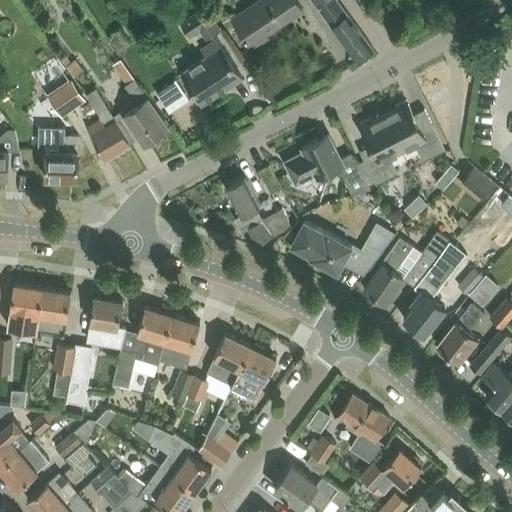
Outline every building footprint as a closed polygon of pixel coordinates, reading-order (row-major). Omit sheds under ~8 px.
[(136,0),(135,4),(144,8),(147,0),(136,0)] [(302,7),(297,0),(266,0),(250,11),(248,7),(232,18),(251,46),(267,36),(265,33),(302,7)] [(313,0),(357,59),(373,47),(347,11),(346,12),(337,0),(313,0)] [(204,5),(189,15),(199,29),(205,39),(220,29),(204,5)] [(120,30),(109,36),(120,53),(131,47),(120,30)] [(182,71),(191,86),(202,102),(242,76),(231,59),(217,37),(202,47),(207,55),(182,71)] [(116,69),(125,62),(121,57),(112,63),(116,69)] [(75,58),(66,64),(74,75),(82,69),(75,58)] [(85,99),(71,77),(47,94),(62,115),(85,99)] [(157,109),(135,77),(125,84),(138,103),(124,113),(144,143),(168,126),(157,109)] [(96,87),(86,93),(100,116),(112,135),(122,129),(96,87)] [(423,159),(445,149),(442,142),(433,124),(422,130),(406,99),(395,105),(397,107),(384,114),(402,149),(415,143),(423,159)] [(390,156),(402,149),(384,114),(372,120),(371,117),(360,123),(375,153),(364,158),(376,183),(398,172),(390,156)] [(112,135),(100,116),(99,116),(86,124),(91,133),(95,140),(106,157),(129,143),(122,129),(112,135)] [(38,149),(46,150),(46,177),(78,178),(78,150),(78,149),(78,134),(64,133),(65,125),(38,125),(38,149)] [(0,134),(0,175),(8,176),(9,149),(20,149),(15,128),(8,128),(1,134),(0,134)] [(370,188),(360,169),(352,151),(340,157),(328,133),(302,146),(304,151),(285,160),(294,178),(296,182),(315,173),(317,177),(339,166),(352,193),(370,188)] [(451,163),(442,174),(450,180),(459,170),(451,163)] [(484,197),(495,183),(474,166),(463,179),(484,197)] [(260,205),(246,176),(226,187),(240,214),(235,217),(242,230),(247,227),(256,244),(284,229),(290,223),(282,207),(262,217),(257,207),(260,205)] [(506,249),(511,242),(511,191),(508,188),(477,223),(506,249)] [(418,191),(404,204),(412,213),(426,199),(418,191)] [(461,213),(455,221),(463,228),(469,219),(461,213)] [(300,217),(283,235),(292,240),(290,243),(314,257),(337,270),(347,253),(352,244),(339,237),(329,231),(316,224),(317,222),(306,216),(304,220),(300,217)] [(398,229),(406,221),(402,217),(396,217),(391,221),(398,229)] [(437,229),(422,250),(435,259),(450,238),(437,229)] [(385,303),(397,287),(404,277),(395,270),(413,244),(400,235),(381,262),(382,262),(364,287),(385,303)] [(362,250),(355,264),(366,271),(376,258),(362,250)] [(424,333),(436,318),(445,307),(434,298),(455,270),(444,261),(422,289),(421,289),(411,302),(414,304),(404,317),(424,333)] [(480,280),(484,275),(474,266),(458,284),(467,293),(480,280)] [(484,275),(480,280),(492,291),(498,285),(485,274),(484,275)] [(14,282),(12,301),(8,325),(20,326),(38,329),(44,286),(14,282)] [(65,333),(68,310),(71,290),(44,286),(38,329),(52,331),(65,333)] [(502,326),(511,313),(511,292),(508,297),(507,296),(490,316),(502,326)] [(118,325),(120,319),(123,299),(94,294),(91,313),(87,337),(99,339),(102,322),(118,325)] [(459,361),(472,345),(479,335),(469,329),(483,311),(470,301),(465,307),(450,328),(437,344),(442,348),(440,351),(450,359),(452,355),(459,361)] [(126,327),(113,381),(129,385),(133,368),(136,356),(158,363),(159,358),(165,338),(173,313),(172,313),(171,306),(163,303),(159,309),(145,305),(137,331),(126,327)] [(186,366),(200,321),(173,313),(165,338),(159,358),(186,366)] [(480,372),(511,336),(502,327),(470,364),(480,372)] [(226,332),(217,350),(208,369),(220,375),(233,382),(251,344),(226,332)] [(0,369),(9,371),(11,336),(0,335),(0,369)] [(69,379),(71,379),(72,371),(76,348),(76,345),(60,342),(56,367),(57,367),(53,393),(66,395),(68,380),(69,380),(69,379)] [(276,357),(264,351),(265,349),(264,346),(256,342),(254,343),(253,345),(251,344),(233,382),(247,389),(258,395),(276,357)] [(72,371),(87,373),(91,347),(76,345),(76,348),(72,371)] [(511,397),(511,376),(495,361),(494,362),(483,375),(494,384),(486,393),(502,408),(511,397)] [(184,398),(194,373),(182,367),(172,393),(184,398)] [(198,407),(202,397),(209,379),(194,373),(184,398),(186,398),(187,399),(186,403),(198,407)] [(353,391),(339,413),(348,419),(345,424),(358,432),(349,447),(372,461),(384,442),(376,437),(390,416),(353,391)] [(511,397),(502,408),(511,415),(511,397)] [(38,432),(49,422),(43,415),(41,413),(30,422),(38,432)] [(18,451),(20,449),(20,448),(29,440),(20,429),(22,427),(13,417),(0,427),(0,466),(18,451)] [(79,425),(80,427),(56,447),(64,456),(84,440),(84,439),(86,437),(87,437),(96,418),(88,417),(79,425)] [(208,433),(199,448),(222,464),(232,449),(225,444),(231,435),(224,429),(213,421),(208,433)] [(168,452),(160,464),(195,490),(212,467),(190,451),(195,445),(176,431),(174,433),(156,424),(155,424),(148,437),(168,452)] [(324,461),(336,442),(324,434),(306,462),(322,473),(323,474),(330,465),(324,461)] [(84,440),(64,456),(73,466),(92,450),(84,440)] [(422,465),(419,463),(420,459),(416,455),(412,457),(400,446),(383,465),(376,459),(375,458),(362,473),(360,474),(380,491),(393,477),(404,485),(422,465)] [(42,450),(30,461),(20,449),(18,451),(0,466),(18,487),(50,459),(42,450)] [(348,499),(351,495),(323,474),(322,473),(317,481),(292,463),(275,487),(285,494),(284,495),(288,497),(288,496),(300,505),(306,497),(322,509),(331,499),(343,507),(349,511),(354,511),(358,507),(348,499)] [(146,491),(175,511),(179,511),(195,490),(160,464),(146,483),(125,467),(119,475),(121,477),(125,485),(134,492),(141,497),(146,491)] [(102,493),(115,507),(116,507),(134,492),(125,485),(121,477),(119,475),(110,465),(92,480),(102,493)] [(27,498),(39,511),(54,511),(66,502),(56,491),(68,480),(60,470),(27,498)] [(464,511),(470,505),(452,489),(447,495),(443,491),(429,506),(419,497),(402,511),(462,511),(464,510),(464,511)] [(95,511),(78,492),(66,502),(54,511),(95,511)] [(132,511),(145,500),(141,497),(134,492),(116,507),(115,507),(113,510),(114,511),(132,511)] [(395,492),(380,510),(377,511),(399,511),(408,503),(395,492)]
